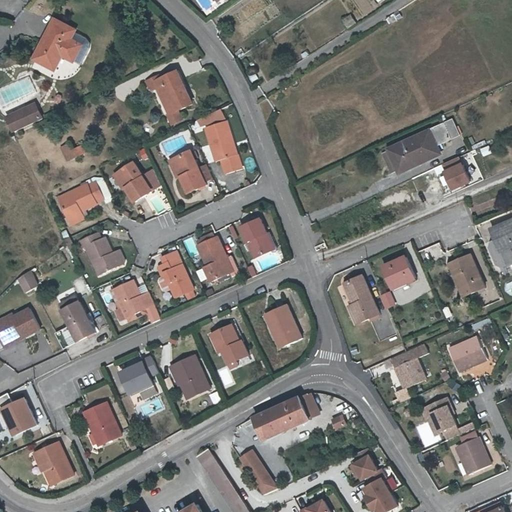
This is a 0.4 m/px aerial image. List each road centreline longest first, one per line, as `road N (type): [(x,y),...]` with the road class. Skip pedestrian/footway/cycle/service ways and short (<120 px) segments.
road 1 (residential): [(168,0),(202,35),(242,100),(328,331),(327,375)]
road 2 (residential): [(327,375),(298,381),(61,510),(24,506),(0,488)]
road 3 (residential): [(437,511),(364,397),(327,375)]
road 4 (unknown): [(292,230),(440,161)]
